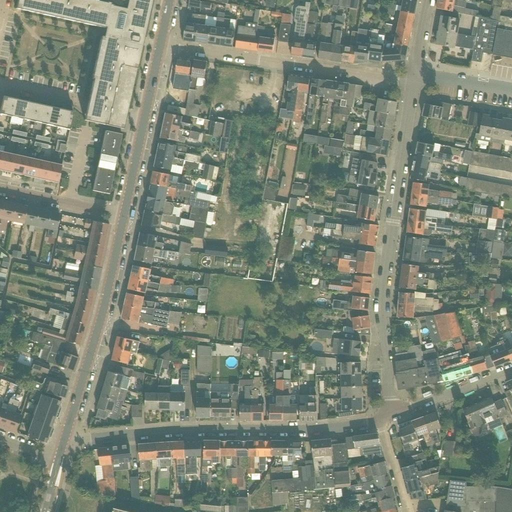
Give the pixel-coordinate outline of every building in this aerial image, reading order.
[(123,129),(123,128),(126,116),(141,46),(140,46),(142,37),(143,37),(151,0),(17,0),(15,9),(105,29),(103,38),(101,37),(91,80),(93,80),(87,108),(84,121),(123,129)] [(339,7),(339,0),(325,0),(325,4),(324,10),(337,13),(338,6),(339,7)] [(339,0),(339,7),(350,8),(351,0),(339,0)] [(415,14),(417,2),(408,0),(403,0),(401,11),(415,14)] [(474,11),(466,9),(453,6),(454,0),(438,0),(437,9),(448,11),(461,14),(473,16),(474,11)] [(460,0),(459,7),(466,8),(467,1),(460,0)] [(291,56),(302,57),(303,57),(309,12),(310,3),(306,3),(305,7),(299,6),(296,8),(294,21),(296,23),(291,56)] [(260,38),(256,37),(258,26),(258,25),(261,10),(256,10),(254,24),(247,23),(246,27),(239,26),(238,30),(238,34),(237,38),(236,48),(258,51),(260,38)] [(412,30),(415,14),(401,11),(397,27),(412,30)] [(447,18),(442,17),(439,30),(458,34),(461,20),(459,19),(461,14),(448,11),(447,18)] [(303,57),(305,58),(314,59),(316,43),(312,43),(314,26),(317,26),(319,13),(309,12),(303,57)] [(218,13),(217,18),(216,28),(211,27),(208,44),(221,46),(225,14),(218,13)] [(191,24),(186,24),(183,40),(196,42),(200,15),(193,14),(191,24)] [(221,46),(233,48),(235,30),(229,29),(231,19),(230,19),(231,16),(225,16),(225,14),(221,46)] [(291,15),(283,14),(282,18),(281,24),(278,42),(288,43),(291,25),(290,25),(291,15)] [(208,44),(211,27),(205,26),(206,16),(200,15),(196,42),(208,44)] [(493,55),(511,58),(511,18),(500,16),(500,17),(499,22),(500,22),(498,30),(497,29),(493,55)] [(471,62),(481,63),(483,53),(493,55),(497,29),(498,30),(500,22),(499,22),(489,20),(479,18),(477,29),(476,37),(474,43),(471,62)] [(321,43),(318,60),(331,61),(337,24),(336,24),(328,23),(328,24),(322,23),(319,43),(321,43)] [(343,25),(337,24),(331,61),(342,63),(342,62),(344,47),(340,46),(343,25)] [(264,33),(265,27),(258,26),(256,37),(260,38),(258,51),(273,53),(275,40),(275,35),(264,33)] [(395,44),(408,47),(412,30),(397,27),(394,44),(395,44)] [(385,36),(378,35),(378,30),(373,29),(372,34),(368,63),(381,62),(385,40),(385,36)] [(437,45),(446,46),(455,48),(455,47),(462,48),(463,41),(474,43),(476,37),(472,36),(472,37),(458,34),(439,30),(437,45)] [(344,45),(344,47),(342,62),(354,64),(354,62),(356,44),(357,44),(358,33),(353,32),(351,46),(344,45)] [(368,63),(372,34),(358,33),(357,44),(356,44),(354,62),(357,63),(358,64),(368,63)] [(393,44),(392,43),(392,41),(385,40),(381,62),(405,60),(408,47),(395,44),(394,44),(393,44)] [(178,58),(175,74),(180,75),(179,79),(177,79),(175,91),(183,92),(183,96),(188,97),(190,87),(184,86),(186,76),(189,76),(192,60),(178,58)] [(194,61),(190,87),(188,97),(186,109),(187,109),(186,115),(198,118),(200,106),(194,105),(198,78),(205,79),(207,63),(194,61)] [(290,91),(287,112),(295,113),(300,76),(289,75),(289,76),(287,91),(290,91)] [(308,94),(310,79),(310,78),(300,76),(295,113),(294,119),(293,119),(292,122),(300,123),(302,111),(305,93),(308,94)] [(325,97),(327,81),(313,79),(306,121),(313,122),(316,99),(315,99),(316,96),(324,97),(325,97)] [(326,124),(329,102),(334,103),(334,102),(334,99),(336,99),(338,83),(327,81),(325,97),(324,97),(322,112),(321,123),(326,124)] [(350,84),(338,83),(336,99),(334,99),(334,102),(336,102),(337,103),(341,104),(340,115),(349,116),(350,107),(346,107),(350,84)] [(354,98),(356,85),(350,84),(346,107),(350,107),(353,108),(354,98)] [(3,97),(0,109),(0,114),(11,117),(15,99),(3,97)] [(22,120),(26,102),(15,99),(11,117),(22,120)] [(397,103),(379,99),(377,105),(365,103),(364,110),(370,111),(376,112),(377,112),(395,115),(397,103)] [(34,122),(38,105),(26,102),(22,120),(34,122)] [(422,117),(424,117),(449,122),(452,105),(443,103),(443,107),(425,104),(422,117)] [(34,122),(46,125),(50,107),(38,105),(34,122)] [(167,111),(186,115),(187,109),(186,109),(168,105),(167,111)] [(50,107),(46,125),(58,127),(62,110),(50,107)] [(58,127),(69,130),(73,112),(62,110),(58,127)] [(392,129),(395,115),(377,112),(376,112),(370,111),(368,125),(370,126),(378,127),(392,129)] [(470,113),(468,125),(477,127),(480,114),(470,113)] [(166,114),(163,126),(191,132),(191,131),(192,125),(181,122),(182,117),(166,114)] [(489,116),(484,115),(480,135),(476,134),(475,140),(491,142),(492,137),(495,120),(488,119),(489,116)] [(495,120),(492,137),(505,140),(505,139),(504,139),(508,119),(504,119),(503,122),(495,120)] [(233,121),(226,120),(225,124),(222,138),(230,139),(233,121)] [(210,135),(218,137),(220,123),(212,121),(210,135)] [(355,123),(348,121),(345,134),(353,135),(355,123)] [(186,138),(189,138),(199,140),(200,133),(191,131),(191,132),(163,126),(161,138),(177,142),(177,141),(185,143),(186,138)] [(370,126),(369,131),(369,132),(361,130),(360,136),(362,137),(390,142),(392,129),(378,127),(370,126)] [(117,159),(117,155),(122,135),(105,131),(92,191),(109,194),(114,170),(113,170),(116,159),(117,159)] [(356,136),(346,135),(344,145),(354,146),(356,136)] [(329,139),(318,137),(316,144),(328,146),(329,139)] [(390,142),(362,137),(359,151),(373,153),(373,154),(387,156),(390,142)] [(333,147),(343,149),(344,141),(329,139),(328,146),(333,147)] [(198,156),(187,153),(188,148),(176,146),(160,142),(157,154),(200,163),(201,156),(198,156)] [(417,143),(416,149),(417,149),(416,154),(431,157),(452,161),(453,156),(445,154),(433,152),(435,146),(419,143),(417,143)] [(342,149),(332,147),(331,155),(341,157),(342,149)] [(3,152),(0,166),(0,170),(11,173),(15,155),(3,152)] [(478,167),(481,153),(473,152),(470,165),(478,167)] [(481,153),(478,167),(486,168),(489,155),(481,153)] [(198,170),(199,169),(200,163),(157,154),(155,167),(171,171),(172,165),(198,170)] [(413,167),(440,172),(442,164),(430,161),(431,157),(416,154),(415,156),(414,157),(414,159),(414,160),(413,167)] [(11,173),(22,175),(26,158),(15,155),(11,173)] [(365,186),(375,188),(377,174),(375,173),(377,163),(375,163),(377,157),(365,155),(364,161),(354,159),(350,175),(349,183),(359,185),(358,187),(365,189),(365,186)] [(489,155),(486,168),(498,171),(501,157),(489,155)] [(510,173),(511,163),(511,158),(501,157),(498,171),(510,173)] [(26,158),(22,175),(34,178),(38,160),(26,158)] [(38,160),(34,178),(46,181),(50,163),(38,160)] [(50,163),(46,181),(58,183),(61,165),(50,163)] [(203,180),(212,181),(215,166),(206,164),(203,180)] [(411,177),(410,179),(426,182),(427,177),(439,180),(440,172),(413,167),(412,172),(411,173),(410,176),(411,177)] [(167,187),(176,189),(185,190),(187,191),(191,192),(192,192),(193,186),(186,184),(178,183),(179,177),(154,172),(151,184),(167,187)] [(471,191),(473,180),(467,178),(466,186),(465,190),(471,191)] [(479,181),(473,180),(471,191),(476,192),(477,193),(479,181)] [(486,182),(479,181),(477,193),(483,194),(486,182)] [(492,183),(486,182),(483,194),(490,195),(492,183)] [(412,195),(440,198),(452,199),(452,194),(453,194),(453,193),(440,191),(428,190),(429,185),(414,183),(412,195)] [(498,184),(492,183),(490,195),(495,196),(496,196),(498,184)] [(148,197),(164,201),(165,200),(173,201),(176,189),(167,187),(151,184),(148,197)] [(306,185),(295,184),(294,195),(305,196),(306,185)] [(504,185),(498,184),(496,196),(501,197),(502,197),(504,185)] [(510,187),(504,185),(502,197),(508,198),(510,187)] [(205,209),(209,209),(210,202),(196,199),(197,193),(192,192),(191,192),(190,199),(188,205),(193,206),(205,209)] [(496,196),(495,196),(490,195),(483,194),(477,193),(476,192),(475,197),(480,199),(480,198),(487,199),(487,198),(494,200),(493,207),(493,208),(499,209),(501,197),(496,196)] [(343,203),(377,209),(378,204),(379,203),(380,200),(379,199),(379,197),(361,193),(361,199),(349,197),(338,195),(337,202),(343,203)] [(452,206),(452,205),(452,200),(440,198),(412,195),(411,205),(426,207),(427,203),(452,206)] [(175,207),(172,203),(164,201),(148,197),(145,211),(162,214),(173,216),(175,207)] [(337,202),(336,208),(346,211),(359,213),(358,218),(374,221),(375,219),(376,219),(377,215),(376,214),(377,209),(343,203),(337,202)] [(7,221),(11,222),(12,222),(15,205),(4,203),(0,220),(0,230),(5,232),(7,221)] [(12,222),(16,223),(23,224),(26,208),(15,205),(12,222)] [(205,209),(193,206),(190,220),(195,221),(206,223),(209,210),(209,209),(205,209)] [(497,221),(497,219),(499,209),(493,208),(493,207),(481,206),(479,217),(489,219),(497,221)] [(34,232),(35,227),(38,210),(26,208),(23,224),(29,225),(28,231),(34,232)] [(426,211),(410,209),(410,211),(409,216),(409,221),(445,226),(445,219),(425,217),(426,211)] [(35,227),(46,229),(49,213),(38,210),(35,227)] [(145,211),(142,225),(159,229),(161,218),(164,218),(165,222),(180,225),(181,218),(173,216),(162,214),(145,211)] [(49,229),(47,237),(55,238),(57,225),(60,215),(49,213),(46,229),(49,229)] [(314,227),(324,228),(325,217),(320,216),(319,221),(315,221),(314,227)] [(496,229),(497,221),(489,219),(488,230),(495,231),(496,231),(496,229)] [(109,225),(86,220),(84,226),(84,228),(84,231),(91,232),(107,235),(109,225)] [(195,221),(192,237),(204,239),(206,223),(195,221)] [(407,231),(407,233),(430,236),(432,234),(433,230),(452,233),(453,227),(445,226),(409,221),(408,226),(407,231)] [(336,230),(344,231),(343,232),(377,236),(379,226),(362,224),(361,227),(345,225),(337,224),(336,230)] [(342,238),(343,237),(359,240),(359,244),(376,247),(377,236),(343,232),(344,231),(336,230),(331,230),(330,236),(342,238)] [(485,242),(493,242),(495,231),(488,230),(487,230),(485,242)] [(107,235),(91,232),(89,242),(105,246),(107,235)] [(141,233),(138,246),(163,249),(164,244),(155,242),(157,236),(141,233)] [(291,261),(296,238),(286,236),(280,259),(291,261)] [(439,247),(429,245),(429,241),(422,240),(422,239),(407,237),(406,239),(405,243),(406,243),(405,249),(433,252),(439,253),(439,247)] [(105,246),(89,242),(88,247),(76,245),(75,253),(102,259),(105,246)] [(491,254),(493,242),(485,242),(484,253),(489,254),(491,254)] [(493,242),(491,254),(492,254),(492,259),(500,260),(502,260),(504,244),(493,242)] [(138,246),(135,260),(135,261),(151,264),(153,253),(156,254),(157,257),(165,259),(165,257),(176,259),(176,257),(184,259),(185,254),(167,252),(163,251),(163,249),(138,246)] [(206,246),(205,255),(227,257),(228,248),(206,246)] [(404,259),(403,260),(419,262),(420,256),(442,260),(443,252),(440,252),(440,253),(439,253),(433,252),(405,249),(404,254),(403,258),(404,259)] [(374,264),(375,253),(358,251),(357,255),(342,253),(342,251),(333,250),(332,257),(374,264)] [(2,262),(9,263),(10,258),(8,258),(8,257),(2,252),(0,257),(3,258),(2,262)] [(75,253),(74,257),(73,259),(85,261),(84,266),(100,270),(102,259),(75,253)] [(484,253),(477,253),(477,265),(489,265),(489,254),(484,253)] [(338,266),(338,271),(355,274),(355,272),(372,275),(374,264),(332,257),(332,258),(326,257),(325,265),(338,266)] [(224,267),(225,259),(217,258),(216,266),(224,267)] [(492,260),(491,268),(498,269),(499,261),(492,260)] [(418,266),(403,264),(403,266),(402,266),(402,271),(401,277),(429,280),(438,280),(438,279),(444,279),(444,273),(429,274),(429,273),(418,272),(418,266)] [(100,270),(84,266),(82,277),(98,280),(100,270)] [(134,266),(131,278),(168,286),(168,285),(172,285),(172,282),(173,280),(170,280),(150,275),(151,270),(134,266)] [(98,280),(82,277),(77,276),(70,274),(64,273),(63,279),(80,283),(80,287),(95,291),(98,280)] [(324,289),(370,294),(372,278),(355,276),(355,280),(352,280),(351,283),(325,280),(324,289)] [(400,286),(400,288),(415,290),(416,284),(428,286),(427,289),(437,290),(438,280),(429,280),(401,277),(401,281),(400,281),(399,286),(400,286)] [(131,278),(128,289),(145,293),(147,287),(159,289),(158,291),(166,292),(168,286),(131,278)] [(489,284),(489,287),(487,287),(487,303),(496,303),(496,287),(495,287),(495,284),(489,284)] [(95,291),(80,287),(77,298),(93,301),(95,291)] [(207,301),(208,289),(199,288),(198,300),(207,301)] [(470,290),(471,299),(479,298),(479,289),(470,290)] [(143,297),(128,293),(125,306),(143,309),(143,307),(163,309),(163,304),(155,303),(155,302),(143,300),(143,297)] [(415,294),(399,293),(399,305),(425,306),(439,304),(439,300),(434,300),(434,298),(426,298),(426,299),(414,299),(415,294)] [(93,301),(77,298),(72,297),(66,296),(65,301),(75,303),(74,310),(90,314),(93,301)] [(368,311),(370,298),(353,296),(352,303),(348,302),(347,305),(334,303),(333,309),(344,310),(345,310),(352,311),(352,309),(358,309),(368,311)] [(399,305),(398,317),(413,318),(414,311),(420,312),(420,311),(433,312),(433,311),(440,310),(440,309),(444,309),(443,303),(439,304),(425,306),(399,305)] [(483,314),(496,311),(495,305),(482,307),(483,314)] [(125,306),(122,319),(138,323),(139,319),(144,320),(143,322),(167,328),(168,323),(179,325),(182,313),(163,310),(163,309),(143,307),(143,309),(125,306)] [(315,329),(318,309),(313,308),(309,329),(315,330),(315,329)] [(87,325),(90,314),(74,310),(72,315),(50,309),(48,314),(63,318),(87,325)] [(370,328),(368,311),(358,309),(352,309),(352,311),(352,314),(354,328),(347,327),(344,327),(343,332),(354,334),(359,335),(371,335),(370,328)] [(425,317),(426,317),(428,326),(433,345),(452,340),(454,344),(461,342),(459,337),(462,337),(456,312),(434,316),(425,317)] [(426,317),(425,317),(419,318),(420,321),(422,328),(428,326),(426,317)] [(84,336),(87,325),(63,318),(60,330),(68,332),(84,336)] [(80,346),(84,336),(68,332),(66,336),(55,332),(44,329),(42,334),(66,341),(65,342),(80,346)] [(315,329),(315,330),(314,337),(332,339),(332,331),(321,330),(315,329)] [(77,364),(79,358),(62,352),(65,342),(66,341),(42,334),(42,335),(33,332),(31,341),(39,343),(51,347),(46,361),(46,362),(51,364),(55,366),(73,372),(76,363),(77,364)] [(139,342),(118,337),(115,349),(131,353),(137,354),(139,342)] [(361,343),(361,342),(339,339),(339,345),(338,354),(359,357),(359,355),(360,356),(361,343)] [(508,339),(504,341),(503,341),(511,361),(511,360),(511,348),(511,349),(510,347),(511,346),(508,339)] [(495,367),(511,361),(503,341),(497,343),(500,351),(501,350),(502,353),(492,356),(495,367)] [(487,370),(495,367),(489,355),(483,357),(479,358),(476,347),(470,349),(469,343),(464,344),(468,357),(465,358),(469,375),(487,370)] [(198,345),(198,347),(197,372),(211,372),(212,347),(198,345)] [(399,390),(428,385),(425,367),(424,361),(421,345),(410,347),(408,351),(408,352),(395,355),(396,372),(397,375),(399,390)] [(115,349),(112,361),(129,364),(131,353),(115,349)] [(435,349),(426,351),(428,360),(424,361),(425,367),(428,385),(444,383),(439,363),(438,360),(435,349)] [(465,358),(460,359),(459,354),(438,360),(439,363),(444,383),(469,375),(465,358)] [(161,368),(162,368),(168,370),(170,362),(163,360),(161,368)] [(47,373),(49,366),(34,361),(32,368),(47,373)] [(361,375),(361,362),(338,363),(338,369),(341,369),(341,376),(361,375)] [(115,373),(109,372),(105,384),(121,389),(127,391),(131,378),(129,378),(132,377),(144,379),(145,374),(134,372),(134,370),(117,366),(115,373)] [(181,386),(190,386),(190,370),(181,370),(181,386)] [(342,387),(362,387),(361,375),(341,376),(338,376),(338,380),(341,381),(342,387)] [(64,399),(68,387),(54,382),(55,380),(46,377),(44,378),(42,384),(40,385),(39,384),(32,382),(30,389),(64,399)] [(253,421),(264,421),(264,404),(258,404),(258,387),(260,386),(260,378),(254,378),(254,380),(253,386),(253,387),(253,421)] [(283,421),(283,380),(276,380),(277,405),(270,405),(270,421),(283,421)] [(297,421),(297,396),(290,396),(290,380),(283,380),(283,421),(297,421)] [(117,401),(121,389),(105,384),(101,396),(117,401)] [(197,384),(197,417),(210,417),(211,392),(211,384),(205,385),(206,384),(197,384)] [(210,417),(231,417),(231,409),(238,409),(239,385),(231,385),(231,392),(211,392),(210,417)] [(159,410),(172,410),(172,392),(171,392),(171,386),(159,386),(159,393),(159,410)] [(253,421),(253,387),(245,387),(245,404),(240,404),(240,421),(253,421)] [(309,421),(318,421),(318,396),(317,396),(317,387),(309,387),(309,395),(309,421)] [(342,399),(362,398),(362,387),(342,387),(339,388),(339,392),(342,392),(342,399)] [(172,392),(172,410),(185,411),(185,393),(172,392)] [(145,393),(145,410),(159,410),(159,393),(145,393)] [(58,407),(60,402),(41,395),(34,416),(53,423),(55,417),(57,418),(61,408),(58,407)] [(300,405),(300,421),(309,421),(309,395),(300,395),(300,397),(300,405)] [(108,412),(113,413),(119,415),(123,403),(117,401),(101,396),(98,409),(99,409),(96,417),(106,420),(108,412)] [(486,423),(487,423),(490,430),(503,425),(500,418),(508,414),(502,400),(494,403),(492,397),(477,403),(486,423)] [(0,427),(4,429),(14,400),(10,398),(7,406),(6,410),(1,408),(0,410),(0,427)] [(362,398),(342,399),(339,399),(339,404),(342,404),(342,411),(343,411),(343,417),(355,415),(355,411),(362,410),(362,398)] [(4,429),(14,432),(20,416),(20,415),(15,413),(17,406),(19,402),(14,400),(4,429)] [(477,403),(463,409),(468,422),(464,424),(467,431),(471,429),(472,432),(473,434),(477,436),(479,435),(482,433),(482,431),(482,428),(481,426),(486,423),(477,403)] [(441,428),(436,413),(424,417),(433,445),(440,442),(436,430),(441,428)] [(34,416),(27,437),(46,443),(48,438),(50,439),(54,429),(51,428),(53,423),(34,416)] [(424,417),(412,422),(413,425),(418,436),(423,434),(427,447),(428,446),(430,451),(435,450),(433,445),(424,417)] [(402,445),(404,452),(413,450),(411,443),(419,440),(418,436),(413,425),(399,430),(404,444),(402,445)] [(373,458),(373,462),(384,459),(378,436),(375,434),(346,438),(346,442),(346,443),(347,450),(360,449),(361,455),(372,453),(373,458)] [(337,440),(331,440),(311,441),(314,465),(306,466),(306,467),(294,467),(288,467),(283,468),(284,472),(298,471),(299,479),(272,481),(273,493),(273,494),(288,493),(288,491),(301,490),(350,487),(349,467),(347,450),(346,443),(341,444),(337,440)] [(197,457),(202,457),(202,441),(184,442),(185,458),(185,465),(186,465),(187,465),(188,474),(198,474),(197,457)] [(204,459),(202,482),(209,482),(209,466),(213,466),(213,462),(220,462),(220,456),(220,441),(204,441),(204,459)] [(220,441),(220,456),(221,456),(232,456),(232,468),(228,468),(228,479),(237,478),(236,469),(236,441),(220,441)] [(244,478),(244,456),(248,456),(248,441),(236,441),(236,469),(237,478),(244,478)] [(255,469),(255,457),(260,457),(260,441),(248,441),(248,456),(248,475),(255,474),(255,469)] [(266,456),(271,456),(271,441),(260,441),(260,457),(260,463),(259,463),(259,471),(265,471),(267,465),(266,456)] [(272,456),(284,456),(288,456),(288,441),(271,441),(271,456),(272,456)] [(302,456),(302,441),(288,441),(288,456),(288,461),(288,467),(294,467),(294,462),(294,456),(302,456)] [(444,456),(459,457),(460,443),(445,441),(444,456)] [(174,458),(173,442),(156,444),(157,460),(160,460),(160,467),(172,466),(173,458),(174,458)] [(184,442),(173,442),(174,458),(178,458),(178,476),(186,476),(186,465),(185,465),(185,458),(184,442)] [(145,471),(152,471),(153,471),(152,460),(157,460),(156,444),(139,445),(140,460),(141,460),(141,468),(145,468),(145,471)] [(112,463),(122,463),(131,462),(129,446),(120,447),(110,448),(112,463)] [(110,448),(99,449),(101,465),(96,465),(98,481),(98,483),(95,483),(95,492),(116,499),(114,477),(113,478),(111,464),(112,463),(110,448)] [(417,455),(405,458),(407,465),(419,461),(426,460),(424,453),(417,455)] [(361,478),(366,477),(366,479),(388,473),(385,462),(363,468),(358,469),(361,478)] [(439,472),(439,467),(430,470),(421,472),(421,473),(419,474),(416,465),(401,469),(404,482),(439,472)] [(424,484),(430,482),(430,485),(438,483),(438,482),(438,479),(439,473),(439,472),(404,482),(408,494),(410,494),(411,499),(426,499),(424,490),(425,489),(424,484)] [(366,479),(367,483),(362,484),(355,485),(355,484),(351,485),(352,493),(364,491),(376,488),(377,493),(383,491),(383,488),(391,486),(388,473),(366,479)] [(132,501),(141,502),(140,497),(140,489),(139,480),(139,477),(131,477),(132,501)] [(467,502),(466,488),(466,483),(450,480),(446,505),(453,506),(453,505),(470,508),(469,511),(478,511),(480,502),(467,502)] [(377,493),(361,495),(356,495),(350,496),(352,504),(358,503),(359,507),(377,502),(377,501),(394,496),(391,486),(383,488),(383,491),(377,493)] [(480,502),(478,511),(495,511),(495,487),(466,488),(467,502),(480,502)] [(511,511),(511,490),(495,487),(495,511),(511,511)] [(288,504),(288,493),(273,494),(274,505),(288,504)] [(197,497),(190,495),(188,502),(196,503),(197,497)] [(169,497),(163,496),(162,505),(171,506),(171,500),(171,497),(169,497)] [(381,511),(397,508),(394,496),(377,501),(377,502),(378,506),(360,511),(358,511),(381,511)] [(238,505),(237,511),(248,511),(249,497),(238,498),(238,505)] [(217,511),(221,511),(223,501),(201,499),(199,510),(217,511)]
